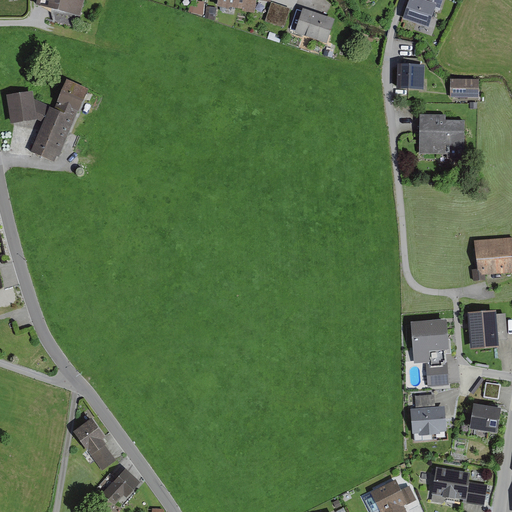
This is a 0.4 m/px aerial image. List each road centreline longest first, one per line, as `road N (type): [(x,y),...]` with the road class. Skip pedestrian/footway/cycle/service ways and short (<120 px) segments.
road 1 (residential): [(0,181),(27,289),(77,385)]
road 2 (residential): [(77,385),(173,511)]
